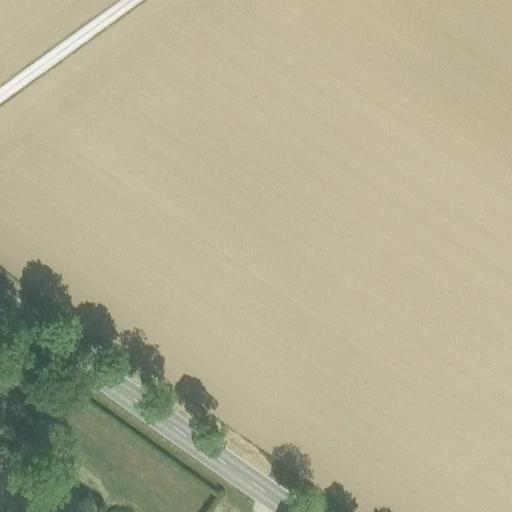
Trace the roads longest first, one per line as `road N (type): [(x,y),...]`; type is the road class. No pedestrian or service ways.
road 1 (secondary): [(0,293),(305,511)]
road 2 (unclassified): [(126,0),(0,94)]
